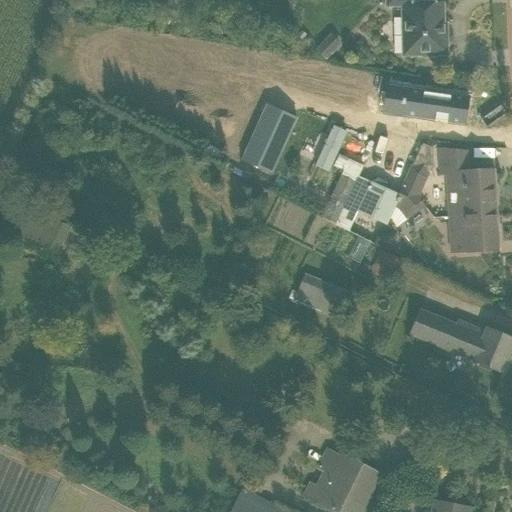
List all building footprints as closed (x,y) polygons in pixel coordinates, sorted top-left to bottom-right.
[(423,4),(422,0),(386,0),(387,6),(403,6),(405,55),(423,55),(423,58),(437,57),(437,54),(447,54),(446,23),(443,24),(443,4),(423,4)] [(326,60),(341,45),(330,34),(315,49),(326,60)] [(466,98),(405,90),(401,117),(463,125),(466,98)] [(321,125),(326,105),(308,101),(303,120),(321,125)] [(272,174),(297,117),(267,104),(242,160),(272,174)] [(411,167),(402,188),(420,196),(427,179),(426,167),(434,166),(432,148),(422,145),(411,167)] [(438,176),(446,175),(448,217),(498,214),(495,170),(465,171),(464,152),(437,149),(438,176)] [(342,175),(328,204),(343,211),(356,182),(342,175)] [(393,208),(399,196),(372,183),(358,211),(385,224),(393,208)] [(31,207),(17,235),(49,252),(63,223),(31,207)] [(500,250),(498,214),(448,217),(450,252),(467,251),(467,253),(500,250)] [(347,259),(351,251),(361,257),(369,243),(356,235),(352,243),(337,234),(329,249),(347,259)] [(339,319),(350,294),(306,275),(294,301),(339,319)] [(511,354),(511,337),(486,327),(482,335),(420,309),(410,335),(504,374),(511,354)] [(316,485),(310,482),(301,498),(328,511),(361,511),(381,474),(340,454),(339,456),(326,449),(316,469),(323,472),(316,485)] [(288,511),(242,489),(230,511),(288,511)] [(472,511),(473,509),(435,501),(433,511),(472,511)]
